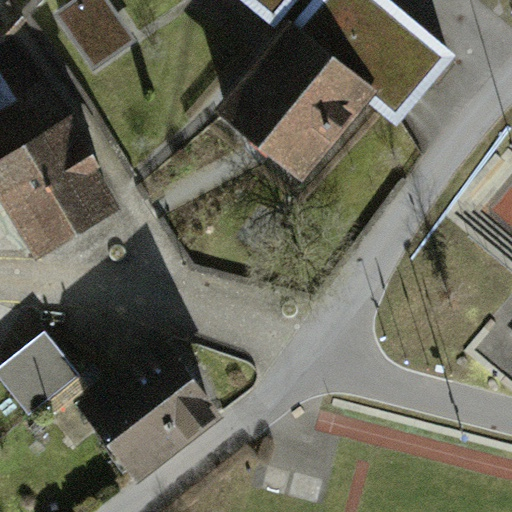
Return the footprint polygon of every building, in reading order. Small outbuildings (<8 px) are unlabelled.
[(103,0),(99,0),(59,28),(96,83),(140,54),(103,0)] [(321,0),(232,0),(286,44),(321,0)] [(458,66),(373,0),(349,0),(310,50),(409,128),(458,66)] [(374,125),(297,60),(231,137),(308,203),(374,125)] [(74,128),(0,170),(0,179),(40,249),(118,204),(74,128)] [(0,366),(0,376),(29,418),(84,380),(51,332),(0,366)] [(162,350),(91,404),(139,466),(210,412),(162,350)]
